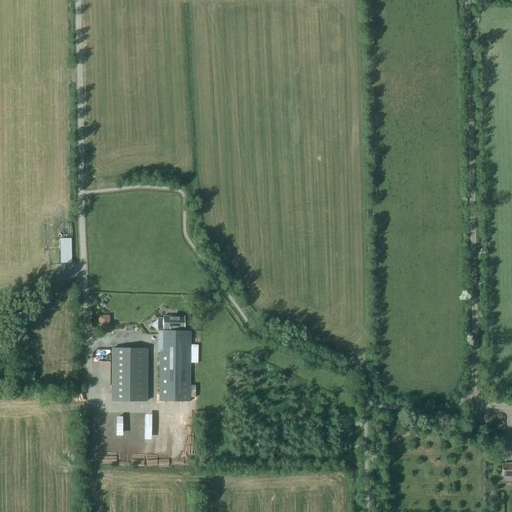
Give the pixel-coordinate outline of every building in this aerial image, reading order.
[(70,238),(61,239),(61,263),(70,263),(70,238)] [(98,326),(109,327),(110,316),(99,315),(98,326)] [(184,318),(162,318),(158,318),(157,331),(162,331),(162,354),(159,354),(159,403),(190,403),(190,333),(177,333),(177,328),(184,328),(184,318)] [(147,349),(112,349),(112,400),(147,400),(147,349)] [(511,463),(503,464),(502,464),(502,477),(511,476),(511,463)]
